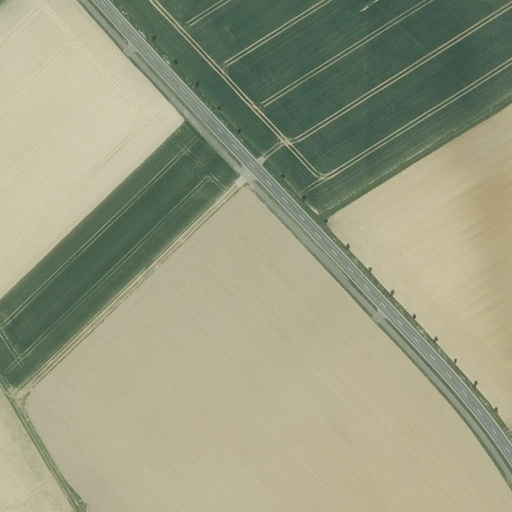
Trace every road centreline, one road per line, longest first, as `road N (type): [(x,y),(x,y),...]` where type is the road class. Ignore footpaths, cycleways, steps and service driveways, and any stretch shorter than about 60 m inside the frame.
road 1 (tertiary): [(101,0),(511,451)]
road 2 (track): [(73,511),(0,385)]
